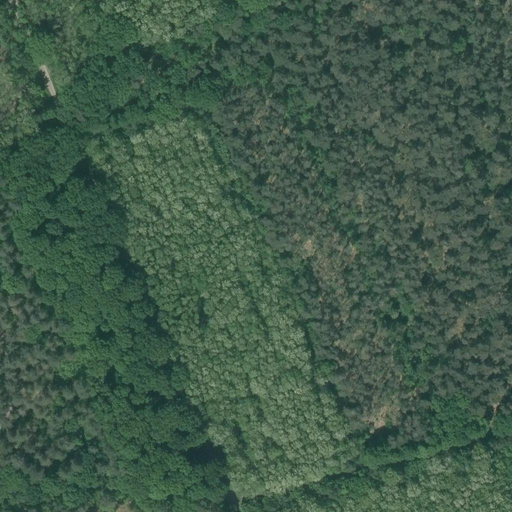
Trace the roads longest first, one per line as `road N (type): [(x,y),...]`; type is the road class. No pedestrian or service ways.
road 1 (track): [(11,0),(233,502)]
road 2 (track): [(233,502),(511,431)]
road 3 (track): [(233,502),(0,481)]
